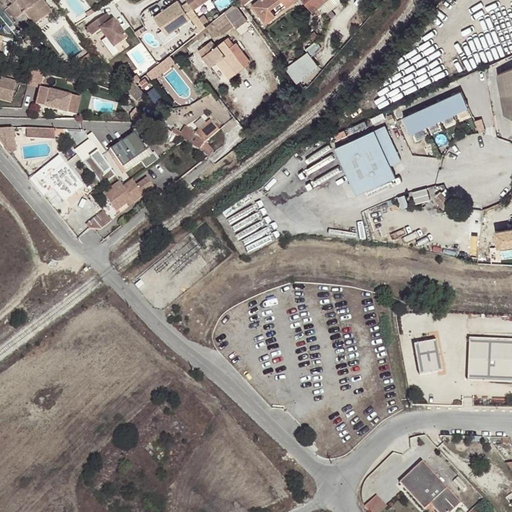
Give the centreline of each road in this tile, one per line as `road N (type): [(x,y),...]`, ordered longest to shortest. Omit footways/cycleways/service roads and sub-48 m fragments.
road 1 (residential): [(89,258),(330,487)]
road 2 (unknown): [(476,174),(359,195),(305,180),(272,199)]
road 3 (unclassified): [(330,487),(394,427),(425,419),(511,421)]
road 4 (residential): [(89,258),(211,162)]
road 5 (residential): [(0,159),(89,258)]
